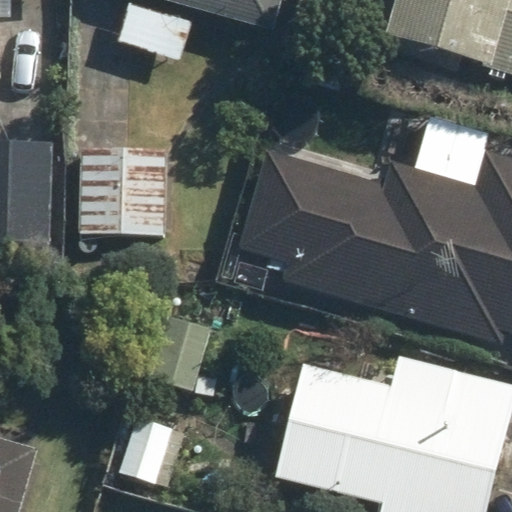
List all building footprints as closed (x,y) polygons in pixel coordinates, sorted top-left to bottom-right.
[(144,0),(267,41),(280,0),(144,0)] [(511,0),(396,0),(383,46),(511,86),(511,0)] [(191,28),(128,8),(115,48),(178,68),(191,28)] [(52,148),(0,145),(0,249),(49,251),(52,148)] [(161,246),(165,157),(81,154),(77,242),(161,246)] [(287,267),(282,285),(500,348),(503,338),(511,340),(511,167),(480,158),(470,194),(392,171),(385,194),(268,160),(241,254),(287,267)] [(214,334),(164,318),(143,386),(193,402),(214,334)] [(485,511),(511,402),(511,399),(399,372),(393,397),(296,373),(263,511),(485,511)] [(185,439),(132,423),(115,479),(168,495),(185,439)] [(0,452),(0,511),(21,511),(36,463),(0,452)]
